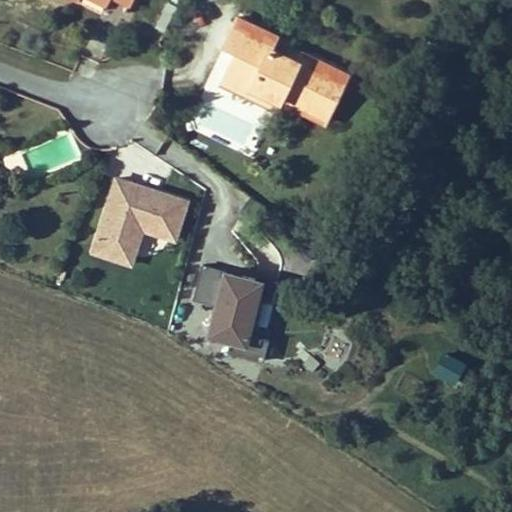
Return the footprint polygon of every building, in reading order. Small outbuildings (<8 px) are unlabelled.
[(304,112),(312,93),(332,103),(346,74),(301,52),(296,61),(270,48),(276,36),(238,18),(223,47),(235,53),(221,82),(263,103),(267,95),(280,101),(304,112)] [(323,121),(332,103),(312,93),(304,112),(323,121)] [(267,95),(263,103),(274,108),(275,109),(280,101),(267,95)] [(112,175),(88,247),(131,262),(141,229),(169,239),(181,196),(112,175)] [(295,239),(295,259),(317,259),(317,239),(295,239)] [(230,334),(227,350),(264,358),(271,328),(268,327),(279,275),(201,259),(193,296),(213,300),(207,330),(230,334)] [(432,370),(456,383),(467,361),(443,348),(432,370)]
